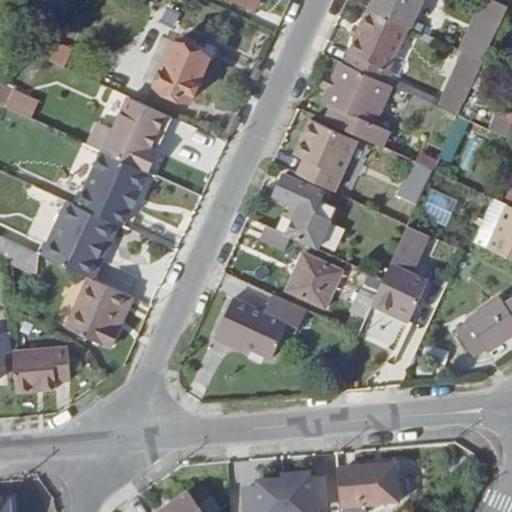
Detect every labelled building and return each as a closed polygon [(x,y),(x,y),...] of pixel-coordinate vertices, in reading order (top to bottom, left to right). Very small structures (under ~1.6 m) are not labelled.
[(233,0),(256,9),(259,0),(233,0)] [(374,0),(371,10),(408,27),(409,27),(421,0),(374,0)] [(502,20),(508,8),(490,0),(466,0),(464,5),(457,2),(447,25),(454,28),(452,32),(470,40),(469,43),(488,52),(491,47),(502,20)] [(408,27),(371,10),(346,64),(387,83),(392,71),(389,69),(408,27)] [(509,23),(502,20),(491,47),(497,49),(509,23)] [(193,99),(213,55),(176,42),(158,83),(193,99)] [(47,58),(65,67),(69,58),(52,50),(47,58)] [(346,64),(343,63),(335,79),(330,90),(325,102),(334,106),(327,121),(382,145),(388,130),(370,122),(388,83),(387,83),(346,64)] [(335,79),(328,75),(323,86),(330,90),(335,79)] [(453,79),(440,107),(459,116),(472,88),(453,79)] [(56,110),(0,84),(0,103),(49,125),(56,110)] [(167,114),(131,97),(105,152),(149,171),(158,150),(152,147),(167,114)] [(152,147),(158,150),(174,117),(167,114),(152,147)] [(511,123),(495,115),(489,130),(511,140),(511,123)] [(305,160),(298,175),(336,192),(359,142),(311,120),(295,155),(305,160)] [(436,167),(443,150),(412,136),(403,155),(435,169),(436,167)] [(102,150),(78,204),(121,223),(124,225),(132,207),(141,211),(149,192),(141,189),(149,171),(105,152),(102,150)] [(423,195),(434,170),(425,166),(421,165),(408,192),(421,198),(423,195)] [(324,193),(285,175),(275,195),(298,205),(285,234),(319,249),(332,221),(315,213),(324,193)] [(446,226),(456,200),(429,189),(418,215),(446,226)] [(68,200),(44,254),(89,274),(97,258),(103,262),(121,223),(78,204),(68,200)] [(511,206),(508,204),(488,248),(511,258),(511,206)] [(431,235),(409,225),(385,278),(373,303),(412,320),(429,280),(413,273),(431,235)] [(36,271),(38,252),(4,236),(5,251),(6,257),(36,271)] [(457,252),(435,241),(427,258),(432,260),(432,259),(451,267),(457,252)] [(343,271),(305,253),(288,289),(326,306),(343,271)] [(484,259),(470,253),(456,285),(469,291),(484,259)] [(97,258),(89,274),(92,276),(96,278),(103,262),(97,258)] [(117,324),(131,294),(96,278),(92,276),(70,327),(112,347),(122,326),(117,324)] [(350,311),(362,317),(373,294),(360,288),(350,311)] [(136,296),(131,294),(117,324),(122,326),(136,296)] [(307,310),(273,294),(265,312),(235,298),(216,337),(245,350),(247,346),(272,357),(289,323),(299,327),(307,310)] [(471,320),(456,330),(476,359),(511,334),(511,298),(503,305),(498,299),(470,318),(471,320)] [(69,349),(14,354),(18,394),(59,390),(58,383),(72,382),(69,349)] [(339,471),(342,509),(402,504),(398,466),(339,471)] [(259,490),(245,491),(246,511),(327,511),(325,479),(310,480),(310,476),(283,478),(284,483),(258,485),(259,490)] [(199,511),(189,496),(165,511),(199,511)] [(11,511),(11,502),(0,502),(0,511),(11,511)]
